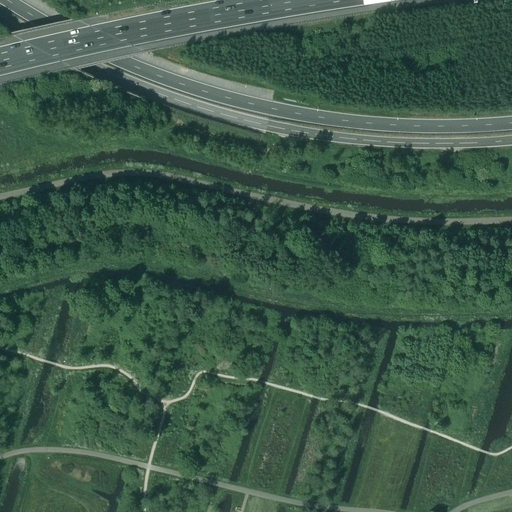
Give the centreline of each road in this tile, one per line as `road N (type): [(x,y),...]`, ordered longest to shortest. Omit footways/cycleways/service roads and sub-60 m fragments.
road 1 (unclassified): [(511,140),(372,141),(260,124),(125,81),(0,15)]
road 2 (trunk): [(6,0),(105,54),(227,98),(344,121),(511,123)]
road 3 (motorway): [(0,61),(305,0)]
